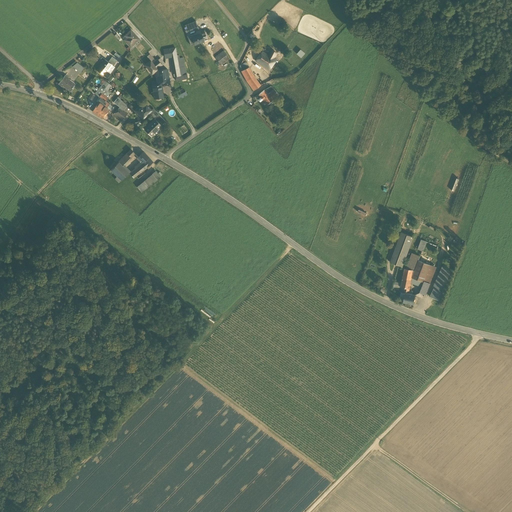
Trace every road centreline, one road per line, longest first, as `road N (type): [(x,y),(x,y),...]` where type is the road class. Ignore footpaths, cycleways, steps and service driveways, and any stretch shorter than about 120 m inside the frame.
road 1 (secondary): [(511,341),(384,302),(164,159)]
road 2 (track): [(33,511),(296,246)]
road 3 (track): [(314,511),(481,335)]
road 4 (track): [(511,164),(475,140),(354,20),(347,0)]
road 5 (track): [(40,196),(215,330)]
road 6 (residential): [(215,0),(245,38),(235,66),(251,95),(164,159)]
road 7 (secondary): [(164,159),(37,93)]
road 8 (residential): [(37,93),(141,0)]
road 9 (track): [(251,95),(299,78),(354,20)]
